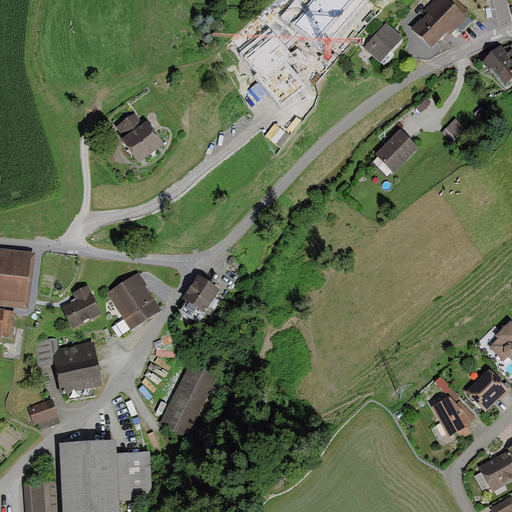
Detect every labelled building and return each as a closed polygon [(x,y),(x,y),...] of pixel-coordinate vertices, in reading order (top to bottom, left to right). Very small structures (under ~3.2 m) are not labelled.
[(362,0),(297,0),(285,15),(322,47),(362,0)] [(427,15),(413,29),(432,49),(447,34),(449,36),(470,16),(454,0),(449,0),(448,1),(447,0),(434,0),(423,11),(427,15)] [(384,26),(364,48),(380,63),(401,41),(384,26)] [(291,57),(274,36),(247,57),(282,102),(303,86),(284,62),(291,57)] [(485,63),(494,74),(511,59),(511,53),(506,46),(485,63)] [(511,59),(494,74),(504,87),(511,80),(511,59)] [(482,109),(474,115),(477,119),(485,113),(482,109)] [(123,142),(139,164),(163,146),(147,125),(144,127),(136,117),(119,129),(127,139),(123,142)] [(455,120),(442,134),(453,145),(467,131),(455,120)] [(400,133),(377,154),(393,172),(416,150),(400,133)] [(34,255),(0,251),(0,307),(28,311),(34,255)] [(139,275),(107,296),(131,331),(160,312),(145,289),(148,287),(139,275)] [(183,302),(186,304),(180,313),(196,324),(202,315),(205,316),(207,313),(211,316),(223,299),(218,296),(220,292),(199,278),(183,302)] [(61,309),(72,331),(102,316),(87,286),(73,293),(77,301),(61,309)] [(15,314),(0,312),(0,336),(12,338),(15,314)] [(511,324),(511,323),(496,335),(499,339),(490,347),(503,363),(508,359),(511,359),(511,324)] [(93,344),(57,351),(56,339),(41,340),(38,348),(40,369),(55,367),(61,397),(102,389),(93,344)] [(160,425),(187,440),(219,380),(191,365),(160,425)] [(489,372),(466,393),(485,413),(508,393),(489,372)] [(471,428),(470,426),(477,420),(460,402),(456,406),(450,399),(432,410),(449,440),(458,435),(461,440),(471,434),(468,429),(471,428)] [(52,401),(28,409),(34,428),(40,426),(42,431),(60,425),(52,401)] [(116,443),(60,445),(63,511),(119,511),(120,504),(153,502),(150,455),(117,457),(116,443)] [(480,470),(492,492),(511,480),(511,447),(506,451),(508,455),(480,470)] [(56,511),(54,483),(25,485),(26,511),(56,511)] [(511,511),(511,498),(492,509),(493,511),(511,511)]
